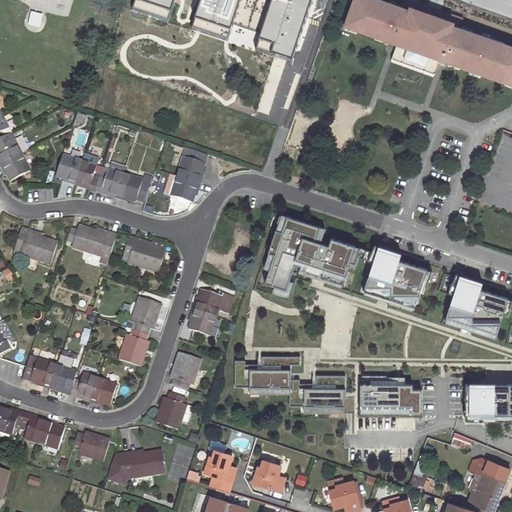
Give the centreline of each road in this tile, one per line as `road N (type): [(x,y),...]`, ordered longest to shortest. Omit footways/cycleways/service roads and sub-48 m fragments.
road 1 (residential): [(511,270),(249,186),(222,196),(199,240)]
road 2 (residential): [(0,388),(98,421),(130,415),(148,396),(199,240)]
road 3 (residential): [(199,240),(92,207),(24,212),(0,195)]
